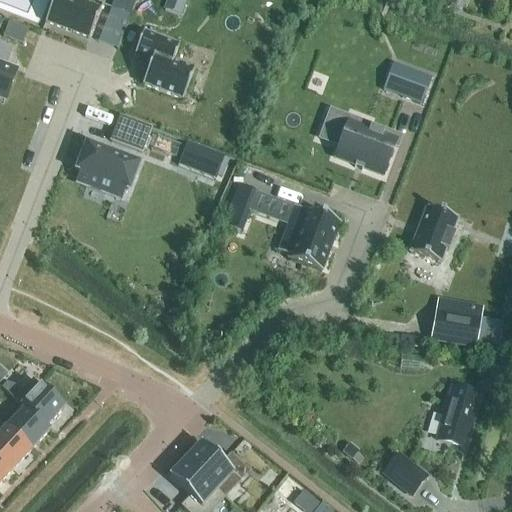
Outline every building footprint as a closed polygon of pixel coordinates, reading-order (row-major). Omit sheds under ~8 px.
[(71,0),(53,0),(44,24),(88,41),(100,11),(71,0)] [(114,0),(111,10),(130,17),(136,0),(114,0)] [(168,0),(164,12),(176,17),(182,0),(168,0)] [(12,21),(5,36),(25,45),(31,30),(12,21)] [(142,34),(133,58),(150,64),(142,86),(182,102),(193,72),(172,64),(178,47),(142,34)] [(0,104),(4,106),(15,75),(2,70),(9,52),(0,48),(0,104)] [(401,99),(420,106),(430,80),(393,66),(387,79),(406,86),(401,99)] [(334,159),(383,178),(394,148),(391,147),(394,139),(366,128),(364,134),(347,128),(349,122),(329,114),(319,141),(338,148),(334,159)] [(118,118),(109,143),(141,155),(150,130),(118,118)] [(187,145),(180,164),(216,179),(224,159),(187,145)] [(136,167),(86,148),(77,173),(79,174),(76,184),(120,201),(124,191),(127,192),(136,167)] [(240,188),(224,228),(241,234),(249,213),(256,194),(240,188)] [(296,238),(287,261),(321,274),(339,225),(294,208),(285,234),(296,238)] [(439,266),(445,252),(447,253),(453,237),(451,236),(456,221),(426,210),(409,255),(439,266)] [(435,315),(430,342),(474,350),(479,322),(435,315)] [(400,338),(399,348),(412,349),(413,340),(400,338)] [(425,358),(401,357),(400,371),(425,372),(425,358)] [(45,430),(63,411),(32,381),(20,394),(14,388),(6,385),(1,390),(23,412),(24,411),(45,430)] [(464,450),(469,433),(479,399),(452,391),(437,443),(464,450)] [(30,453),(49,433),(45,430),(24,411),(23,412),(6,430),(30,453)] [(0,436),(0,460),(12,472),(30,453),(6,430),(0,436)] [(200,445),(184,462),(224,500),(248,474),(230,457),(222,465),(200,445)] [(348,448),(342,455),(351,463),(352,462),(357,456),(348,448)] [(411,499),(426,480),(398,457),(383,476),(411,499)] [(0,460),(0,484),(12,472),(0,460)] [(212,511),(224,500),(184,462),(168,480),(189,500),(181,508),(184,511),(212,511)] [(312,511),(318,505),(302,493),(293,506),(300,511),(312,511)]
